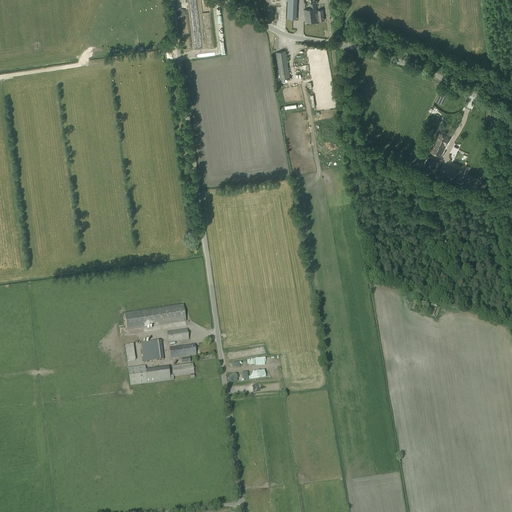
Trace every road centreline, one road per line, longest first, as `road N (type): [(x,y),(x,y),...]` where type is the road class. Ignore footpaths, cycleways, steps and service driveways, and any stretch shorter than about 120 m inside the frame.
road 1 (unclassified): [(244,503),(171,0)]
road 2 (unclassified): [(511,118),(397,61),(292,37),(227,0)]
